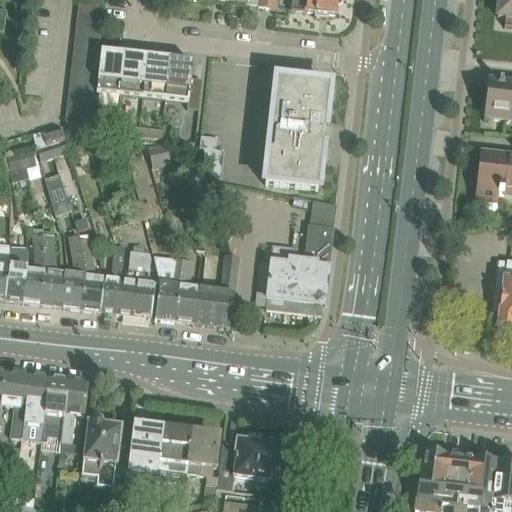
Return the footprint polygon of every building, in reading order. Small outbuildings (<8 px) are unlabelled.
[(99,34),(102,0),(79,0),(75,32),(99,34)] [(184,0),(184,2),(244,8),(257,10),(258,0),(184,0)] [(258,0),(257,10),(277,12),(278,0),(258,0)] [(304,0),(304,1),(294,0),(294,2),(292,2),(290,14),(315,16),(314,20),(327,22),(327,18),(336,19),(337,7),(342,5),(342,0),(304,0)] [(511,0),(499,0),(497,19),(505,20),(504,30),(511,31),(511,0)] [(96,96),(119,98),(124,58),(101,56),(96,96)] [(119,98),(142,101),(147,61),(124,58),(119,98)] [(169,63),(147,61),(142,101),(165,103),(169,63)] [(187,106),(187,112),(198,113),(202,83),(191,82),(193,66),(169,63),(165,103),(187,106)] [(276,85),(265,188),(318,194),(329,91),(276,85)] [(511,87),(489,85),(485,121),(511,123),(511,87)] [(67,100),(65,125),(89,127),(89,124),(91,103),(67,100)] [(103,125),(89,124),(89,127),(87,139),(102,134),(103,125)] [(137,144),(138,140),(139,131),(120,129),(124,143),(137,144)] [(139,131),(138,140),(160,142),(161,133),(139,131)] [(61,132),(33,139),(36,151),(50,148),(64,144),(61,132)] [(208,170),(207,170),(211,183),(212,183),(220,185),(224,155),(216,153),(217,142),(200,140),(199,151),(202,152),(208,170)] [(81,141),(67,144),(70,154),(84,150),(81,141)] [(64,144),(50,148),(54,162),(68,158),(64,144)] [(50,148),(36,151),(40,166),(54,162),(50,148)] [(166,148),(148,153),(153,172),(171,168),(166,148)] [(32,152),(7,158),(11,175),(36,169),(32,152)] [(496,198),(503,199),(504,199),(504,196),(511,197),(511,162),(481,159),(477,193),(497,196),(496,198)] [(211,183),(207,170),(190,175),(193,188),(211,183)] [(27,172),(9,176),(12,187),(29,182),(27,172)] [(309,230),(333,234),(336,210),(334,209),(312,205),(309,230)] [(139,210),(127,212),(131,226),(142,223),(139,210)] [(293,314),(321,318),(327,274),(333,234),(309,230),(304,266),(299,265),(293,314)] [(26,273),(22,307),(40,309),(44,276),(42,241),(42,232),(32,233),(33,241),(32,241),(34,274),(26,273)] [(44,276),(40,309),(62,312),(66,278),(56,277),(54,240),(42,241),(44,276)] [(62,312),(80,314),(84,281),(78,244),(77,240),(68,241),(74,279),(66,278),(62,312)] [(89,242),(78,244),(84,281),(80,314),(98,316),(102,282),(97,282),(89,242)] [(102,282),(98,316),(116,318),(120,284),(124,249),(115,248),(110,283),(102,282)] [(7,271),(4,304),(22,307),(26,273),(26,252),(9,251),(9,259),(7,271)] [(273,251),(265,311),(293,314),(299,265),(295,265),(296,254),(273,251)] [(120,284),(116,318),(133,320),(142,255),(133,254),(131,254),(127,285),(120,284)] [(142,255),(133,320),(151,323),(155,289),(148,288),(151,261),(150,256),(143,256),(142,255)] [(220,295),(196,292),(195,308),(192,328),(229,332),(238,261),(224,259),(220,295)] [(155,323),(174,326),(181,265),(170,264),(167,289),(159,288),(155,323)] [(174,326),(192,328),(195,308),(196,292),(189,291),(192,266),(181,265),(174,326)] [(511,267),(498,266),(493,311),(499,312),(497,331),(499,332),(501,334),(508,335),(511,333),(511,332),(511,267)] [(17,444),(21,444),(30,378),(5,376),(1,409),(15,411),(11,440),(17,441),(17,444)] [(50,381),(30,378),(21,444),(34,446),(38,414),(46,415),(50,381)] [(49,440),(62,442),(69,383),(50,381),(46,415),(42,445),(48,446),(49,440)] [(61,447),(71,448),(75,418),(84,420),(88,386),(69,383),(62,442),(61,447)] [(87,426),(81,479),(97,481),(96,490),(113,493),(121,430),(103,428),(101,423),(93,422),(90,426),(87,426)] [(127,460),(124,482),(136,483),(138,484),(140,476),(158,478),(163,435),(156,434),(157,430),(143,429),(143,433),(136,432),(132,461),(127,460)] [(158,478),(157,484),(185,488),(186,477),(191,439),(182,438),(182,434),(173,432),(171,436),(163,435),(158,478)] [(191,439),(186,477),(205,479),(206,482),(205,489),(203,507),(209,506),(214,505),(216,493),(216,491),(218,481),(211,481),(212,472),(214,472),(217,442),(211,441),(211,437),(198,436),(197,440),(191,439)] [(216,491),(216,493),(232,495),(234,479),(297,489),(301,459),(296,452),(295,451),(238,445),(237,449),(222,447),(218,481),(216,491)] [(440,511),(441,508),(448,460),(438,458),(437,455),(434,453),(430,452),(427,454),(425,457),(423,456),(414,511),(440,511)] [(448,460),(441,508),(453,510),(453,511),(466,511),(473,463),(462,461),(461,458),(458,456),(454,455),(451,457),(449,460),(448,460)] [(473,463),(466,511),(473,511),(491,511),(497,466),(487,465),(486,461),(483,459),(479,458),(476,460),(474,463),(473,463)] [(497,466),(491,511),(511,511),(511,463),(511,464),(509,467),(497,466)] [(35,504),(13,501),(12,509),(34,511),(35,504)] [(293,511),(294,507),(261,502),(260,510),(223,506),(221,511),(293,511)]
